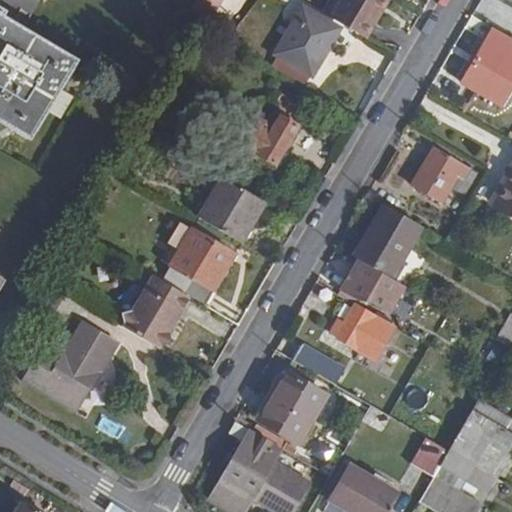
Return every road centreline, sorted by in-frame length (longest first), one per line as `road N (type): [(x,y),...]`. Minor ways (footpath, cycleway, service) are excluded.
road 1 (residential): [(455,0),(154,511)]
road 2 (residential): [(0,429),(134,511)]
